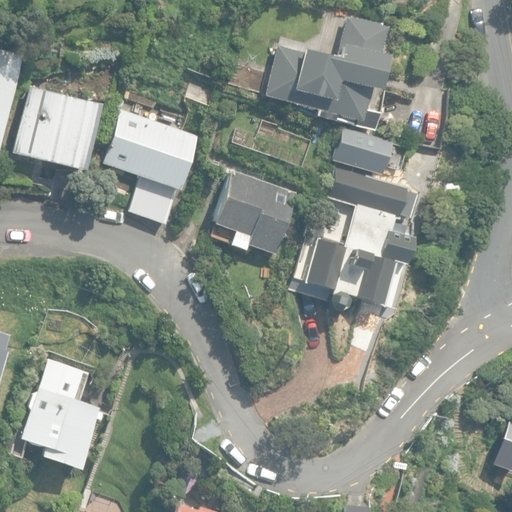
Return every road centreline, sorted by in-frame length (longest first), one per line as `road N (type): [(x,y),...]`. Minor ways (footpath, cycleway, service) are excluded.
road 1 (residential): [(472,349),(376,450),(335,477),(283,474),(261,460),(201,332),(168,291),(109,241),(0,221)]
road 2 (residential): [(472,349),(511,168)]
road 3 (residential): [(511,142),(488,0)]
